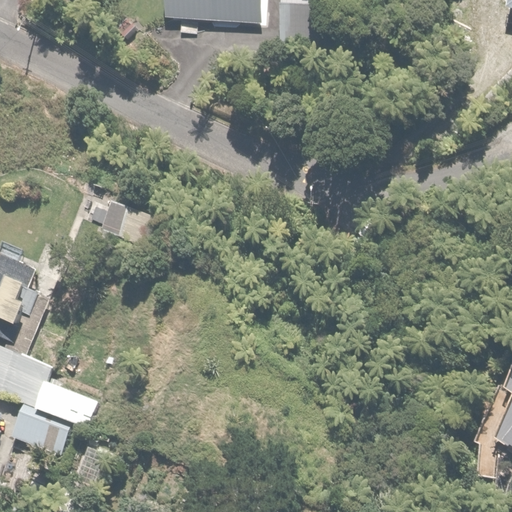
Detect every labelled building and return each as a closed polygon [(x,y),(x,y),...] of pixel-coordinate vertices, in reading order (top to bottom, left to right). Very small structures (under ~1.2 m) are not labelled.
[(170,0),(169,22),(269,26),(269,0),(170,0)] [(326,0),(284,0),(284,46),(325,46),(326,0)] [(161,215),(115,202),(106,234),(151,248),(161,215)] [(40,277),(0,261),(0,339),(32,352),(53,300),(34,292),(40,277)] [(0,346),(0,393),(26,405),(11,437),(57,457),(71,424),(89,432),(102,403),(52,381),(56,372),(0,346)] [(0,470),(13,475),(21,452),(0,444),(0,434),(8,413),(0,409),(0,470)]
